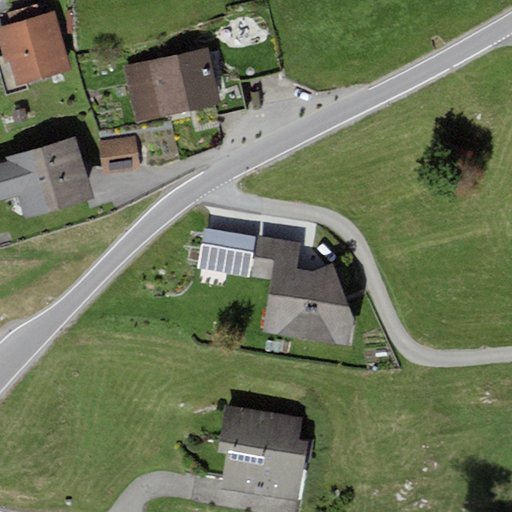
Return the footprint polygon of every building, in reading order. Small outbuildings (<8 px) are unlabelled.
[(54,16),(0,30),(0,51),(10,87),(69,71),(54,16)] [(208,50),(125,68),(137,123),(220,105),(208,50)] [(137,139),(99,144),(103,177),(141,173),(137,139)] [(76,140),(7,160),(8,164),(0,166),(0,202),(19,197),(26,219),(94,199),(76,140)] [(299,247),(257,239),(251,278),(269,281),(262,332),(346,348),(352,322),(333,266),(309,273),(296,269),(299,247)] [(305,420),(227,405),(218,452),(229,454),(223,485),(302,500),(313,442),(301,439),(305,420)] [(299,511),(302,501),(289,499),(286,511),(299,511)]
